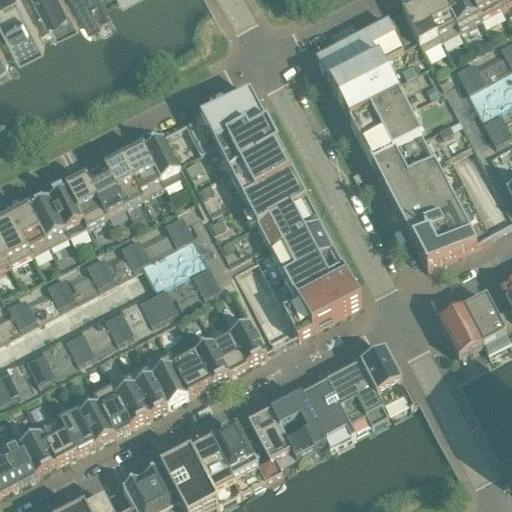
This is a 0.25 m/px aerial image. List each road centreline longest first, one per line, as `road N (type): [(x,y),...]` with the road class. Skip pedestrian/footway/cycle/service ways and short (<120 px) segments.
road 1 (residential): [(401,327),(51,511)]
road 2 (residential): [(263,60),(401,327)]
road 3 (residential): [(263,60),(0,200)]
road 4 (residential): [(401,327),(499,511)]
road 5 (residential): [(263,60),(379,0)]
road 6 (residential): [(511,269),(401,327)]
